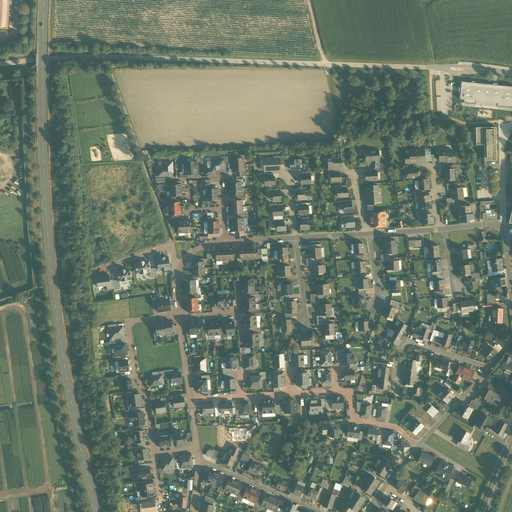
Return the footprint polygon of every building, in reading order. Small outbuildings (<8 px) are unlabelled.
[(0,0),(0,28),(8,28),(9,0),(0,0)] [(511,87),(461,82),(460,100),(464,100),(463,104),(464,104),(475,105),(475,104),(476,101),(497,103),(497,107),(498,107),(511,108),(511,87)] [(486,161),(496,161),(495,127),(475,128),(476,145),(484,145),(486,144),(486,161)] [(447,161),(447,162),(452,162),(454,161),(454,151),(445,152),(445,148),(437,148),(438,154),(439,154),(439,158),(436,158),(436,161),(447,161)] [(424,150),(410,150),(410,155),(405,155),(405,164),(417,163),(417,162),(417,161),(425,161),(424,155),(424,150)] [(365,161),(367,162),(368,162),(369,161),(371,160),(371,161),(375,161),(379,160),(379,156),(378,151),(366,152),(366,155),(367,155),(367,158),(366,158),(365,159),(365,161)] [(273,169),(273,171),(280,171),(280,164),(280,159),(273,159),(263,160),(264,170),(270,170),(273,169)] [(328,163),(328,168),(340,167),(340,165),(339,165),(339,164),(340,163),(341,163),(341,160),(341,159),(333,160),(333,162),(328,163)] [(212,169),(212,171),(214,171),(224,170),(224,163),(223,160),(211,161),(212,169)] [(290,164),(290,170),(295,169),(305,168),(304,160),(290,160),(290,164)] [(158,176),(165,176),(170,176),(170,174),(171,173),(172,173),(172,162),(163,163),(163,167),(161,170),(158,170),(158,176)] [(411,178),(412,179),(414,179),(414,178),(417,178),(419,178),(419,177),(419,169),(406,170),(406,178),(411,178)] [(445,180),(445,181),(454,180),(454,171),(454,170),(451,170),(444,170),(445,177),(444,178),(444,180),(445,180)] [(365,173),(365,181),(376,180),(376,173),(374,173),(374,172),(365,173)] [(331,174),(331,182),(341,181),(340,173),(333,174),(331,174)] [(301,177),(301,184),(311,184),(311,181),(310,176),(302,176),(301,177)] [(265,178),(265,185),(275,185),(274,177),(273,177),(265,177),(265,178)] [(419,190),(424,190),(428,190),(428,180),(426,180),(419,181),(419,190)] [(367,204),(373,204),(374,204),(374,202),(378,202),(378,196),(380,196),(380,189),(378,189),(378,186),(366,187),(366,195),(367,195),(368,204),(367,204)] [(452,198),(452,199),(454,199),(463,198),(462,188),(453,189),(451,189),(452,198)] [(337,189),(338,197),(348,197),(347,189),(346,189),(340,189),(337,189)] [(297,195),(297,200),(306,199),(306,196),(311,196),(311,191),(305,191),(298,192),(298,195),(297,195)] [(273,198),(273,201),(282,200),(282,196),(281,196),(280,196),(280,195),(280,193),(279,193),(268,193),(268,198),(273,198)] [(345,209),(345,212),(353,212),(353,207),(352,207),(352,204),(339,204),(339,210),(345,209)] [(298,207),(299,215),(309,214),(308,206),(305,206),(299,207),(298,207)] [(458,207),(459,215),(471,214),(470,206),(468,206),(458,207)] [(273,208),(273,216),(282,216),(283,215),(283,207),(281,207),(273,208)] [(422,223),(422,224),(433,223),(432,214),(425,215),(421,215),(422,223)] [(473,214),(471,214),(459,215),(459,222),(469,222),(469,219),(473,219),(473,214)] [(272,223),(272,220),(268,220),(269,229),(270,229),(270,231),(277,230),(277,228),(272,228),(272,223)] [(300,225),(300,229),(309,229),(308,226),(314,226),(313,221),(308,221),(302,221),(301,221),(301,225),(300,225)] [(277,230),(277,231),(286,230),(286,226),(285,226),(284,222),(272,223),(272,228),(277,228),(277,230)] [(478,234),(480,241),(487,239),(485,232),(478,234)] [(386,241),(386,254),(387,254),(387,253),(386,253),(386,252),(390,252),(391,254),(395,253),(395,241),(389,241),(386,241)] [(355,253),(355,254),(363,253),(363,248),(362,244),(354,244),(354,245),(355,253)] [(425,254),(426,258),(430,257),(439,257),(438,246),(429,247),(429,254),(425,254)] [(278,251),(278,259),(288,259),(287,248),(278,248),(278,251)] [(310,258),(320,257),(320,253),(318,253),(318,248),(309,249),(309,254),(310,254),(310,258)] [(457,251),(458,260),(468,258),(466,250),(457,251)] [(492,266),(493,272),(502,271),(503,271),(502,265),(503,265),(503,259),(490,260),(491,266),(492,266)] [(491,266),(490,260),(486,261),(489,276),(502,274),(502,271),(493,272),(492,266),(491,266)] [(355,268),(355,273),(365,272),(365,261),(364,262),(358,262),(355,262),(355,268)] [(398,261),(389,261),(389,270),(398,270),(398,261)] [(149,265),(148,262),(135,264),(136,267),(136,270),(137,273),(140,273),(140,274),(141,275),(146,275),(146,273),(146,272),(150,271),(149,269),(150,269),(149,265)] [(441,270),(441,263),(433,263),(432,263),(432,272),(436,271),(441,271),(441,270)] [(460,265),(462,276),(470,275),(470,270),(469,264),(460,265)] [(313,266),(314,274),(323,274),(322,265),(314,266),(313,266)] [(280,267),(280,277),(290,276),(289,266),(288,266),(280,267)] [(131,277),(130,273),(129,273),(129,271),(118,272),(118,275),(117,275),(117,278),(118,278),(118,280),(119,281),(122,280),(122,282),(127,282),(127,280),(130,279),(130,277),(131,277)] [(480,277),(479,277),(478,274),(470,275),(471,278),(474,278),(474,281),(471,282),(472,289),(479,288),(480,277)] [(110,285),(109,280),(108,275),(103,275),(103,276),(96,277),(97,284),(98,287),(106,286),(110,285)] [(494,279),(495,287),(506,286),(505,278),(494,279)] [(359,280),(359,289),(368,288),(367,279),(359,280)] [(391,281),(391,293),(400,292),(399,280),(391,281)] [(439,281),(434,281),(434,285),(435,290),(444,289),(443,281),(443,280),(439,281)] [(282,291),(282,295),(290,295),(292,294),(292,290),(291,290),(291,285),(282,285),(282,291)] [(317,289),(317,295),(327,294),(326,289),(328,289),(328,285),(317,285),(317,289)] [(354,298),(355,308),(364,308),(363,298),(358,298),(354,298)] [(438,300),(439,308),(448,307),(447,299),(438,300)] [(156,303),(157,307),(157,312),(170,310),(170,306),(169,301),(156,303)] [(287,307),(288,314),(296,313),(295,301),(291,302),(288,302),(288,303),(289,307),(287,307)] [(460,303),(461,310),(461,311),(467,311),(467,312),(468,312),(476,311),(475,301),(460,303)] [(320,305),(320,316),(325,316),(330,315),(329,309),(331,309),(331,308),(330,304),(320,305)] [(387,317),(392,318),(395,309),(389,307),(387,306),(383,315),(387,317)] [(491,323),(499,323),(500,314),(502,314),(502,309),(492,308),(491,316),(491,323)] [(284,327),(284,332),(291,332),(291,320),(285,320),(281,320),(282,327),(284,327)] [(359,322),(359,331),(369,331),(369,321),(359,322)] [(166,334),(173,333),(171,325),(171,322),(164,323),(166,334)] [(226,329),(226,336),(227,336),(231,335),(234,335),(234,322),(226,322),(226,329)] [(398,326),(395,332),(401,336),(407,326),(400,322),(398,326)] [(166,335),(166,334),(164,323),(161,323),(158,323),(158,324),(155,324),(156,331),(157,336),(166,335)] [(324,324),(325,334),(333,334),(333,323),(325,324),(324,324)] [(448,333),(456,335),(459,327),(458,327),(459,325),(452,323),(448,333)] [(117,327),(109,328),(109,329),(110,339),(114,339),(124,338),(123,327),(117,327)] [(419,339),(426,341),(429,331),(429,330),(422,328),(422,329),(421,333),(415,331),(414,335),(413,337),(419,339)] [(391,338),(395,332),(390,329),(387,335),(391,338)] [(396,346),(401,336),(395,332),(391,338),(389,342),(396,346)] [(432,342),(448,347),(452,336),(444,333),(443,338),(434,336),(432,342)] [(300,336),(301,341),(301,345),(311,345),(311,336),(301,336),(300,336)] [(466,342),(465,344),(463,350),(470,352),(474,342),(467,339),(466,342)] [(492,346),(493,347),(495,343),(488,339),(486,342),(492,346)] [(479,352),(483,356),(490,347),(491,348),(492,346),(486,342),(485,343),(486,344),(479,352)] [(120,355),(126,355),(125,344),(115,345),(111,346),(112,356),(114,356),(120,355)] [(495,351),(491,348),(490,347),(483,356),(489,360),(495,351)] [(340,359),(340,364),(349,364),(353,363),(353,353),(342,354),(342,351),(335,351),(336,355),(336,359),(340,359)] [(330,352),(320,352),(321,366),(330,365),(330,352)] [(284,367),(284,354),(279,354),(279,355),(274,355),(274,368),(281,368),(281,367),(284,367)] [(293,356),(293,366),(303,366),(303,364),(303,362),(303,359),(302,356),(302,355),(293,356)] [(245,356),(243,356),(243,360),(244,369),(255,369),(254,356),(245,356)] [(231,368),(235,368),(235,365),(236,365),(236,361),(236,357),(225,357),(225,363),(225,368),(231,368)] [(206,367),(205,359),(200,359),(194,359),(195,373),(203,373),(202,368),(206,367)] [(442,368),(445,370),(446,368),(448,362),(438,359),(435,366),(442,368)] [(118,362),(120,373),(129,371),(127,360),(122,361),(118,362)] [(408,362),(407,373),(414,374),(415,367),(415,363),(412,363),(408,362)] [(502,368),(508,370),(511,372),(511,373),(511,374),(509,382),(511,383),(511,365),(509,364),(504,362),(502,368)] [(459,366),(454,364),(452,370),(451,370),(450,374),(454,376),(454,374),(455,375),(456,373),(459,366)] [(459,366),(456,373),(461,376),(461,377),(461,378),(467,380),(471,372),(460,366),(459,366)] [(381,369),(380,378),(388,379),(389,368),(382,367),(381,369)] [(354,379),(354,371),(348,371),(344,371),(344,380),(354,379)] [(324,372),(321,372),(321,377),(322,383),(331,383),(331,372),(324,372)] [(177,384),(181,383),(180,373),(172,374),(173,382),(177,382),(177,384)] [(300,373),(296,374),(297,385),(301,385),(307,384),(308,384),(308,373),(307,373),(300,373)] [(413,382),(414,374),(407,373),(405,384),(413,385),(413,382)] [(458,384),(461,378),(461,377),(461,376),(456,373),(455,375),(452,381),(458,384)] [(158,385),(163,384),(162,377),(162,375),(159,376),(152,376),(149,377),(150,386),(158,385)] [(253,376),(249,377),(250,386),(250,388),(255,388),(262,388),(261,378),(261,376),(260,376),(257,376),(256,377),(254,377),(253,376)] [(386,390),(388,379),(380,378),(379,389),(386,390)] [(225,380),(224,380),(224,381),(225,388),(225,389),(235,388),(235,386),(235,382),(235,379),(232,379),(225,380)] [(123,390),(132,389),(131,380),(128,381),(122,381),(122,385),(121,385),(122,390),(123,390)] [(201,380),(196,381),(196,391),(201,391),(207,390),(206,380),(201,380)] [(486,402),(496,408),(501,398),(504,399),(508,393),(495,386),(494,388),(488,385),(483,395),(481,394),(478,399),(478,400),(481,402),(485,404),(486,402)] [(440,398),(446,403),(450,400),(450,399),(453,396),(447,390),(444,394),(440,398)] [(135,406),(140,406),(141,404),(140,394),(134,395),(128,396),(128,397),(130,406),(130,407),(135,406)] [(335,398),(332,398),(332,400),(332,408),(343,408),(342,398),(339,398),(339,397),(335,397),(335,398)] [(174,408),(185,406),(183,398),(177,398),(173,399),(174,408)] [(275,405),(275,401),(270,401),(270,400),(266,401),(261,402),(261,406),(262,412),(262,413),(275,413),(275,412),(275,405)] [(284,400),(284,402),(284,411),(284,413),(296,412),(296,404),(295,404),(295,400),(284,400)] [(310,409),(310,412),(318,411),(321,411),(321,406),(321,400),(313,401),(309,401),(310,409)] [(476,410),(480,404),(474,401),(472,400),(469,405),(473,408),(476,410)] [(155,403),(156,413),(166,412),(164,402),(155,403)] [(240,415),(249,415),(248,402),(239,403),(239,410),(240,415)] [(221,409),(221,414),(224,413),(225,416),(229,415),(229,413),(232,413),(232,408),(232,403),(220,404),(221,409)] [(371,405),(362,403),(361,412),(360,416),(369,418),(371,405)] [(213,404),(203,405),(203,413),(213,412),(213,404)] [(463,415),(468,418),(473,408),(469,405),(467,404),(465,408),(461,406),(457,413),(463,416),(463,415)] [(381,407),(377,406),(377,410),(376,416),(375,418),(385,420),(387,410),(387,408),(381,407)] [(438,411),(432,406),(427,412),(433,417),(438,411)] [(142,425),(144,424),(143,412),(141,412),(132,414),(129,414),(130,422),(133,422),(134,426),(136,425),(142,425)] [(482,429),(483,430),(490,418),(483,415),(477,426),(482,429)] [(416,420),(415,421),(414,421),(412,422),(413,423),(411,425),(408,428),(415,435),(420,430),(423,427),(416,420)] [(502,421),(500,425),(497,423),(494,428),(497,430),(496,433),(502,436),(509,425),(502,421)] [(360,428),(348,426),(348,433),(347,437),(358,438),(359,431),(360,428)] [(237,428),(229,428),(229,433),(232,433),(232,441),(245,440),(246,439),(246,435),(247,435),(247,431),(247,428),(237,429),(237,428)] [(330,430),(330,434),(330,438),(338,437),(338,434),(338,429),(337,429),(335,429),(330,430)] [(368,432),(367,435),(367,438),(370,439),(370,440),(373,440),(374,439),(377,440),(378,435),(378,430),(368,429),(368,432)] [(146,435),(145,430),(137,431),(134,432),(136,444),(137,443),(144,443),(146,442),(145,439),(145,438),(144,438),(143,435),(146,435)] [(463,444),(463,443),(466,439),(467,440),(470,435),(461,430),(456,440),(459,441),(463,444)] [(394,433),(384,431),(383,438),(382,444),(383,444),(387,445),(391,446),(392,446),(393,440),(394,433)] [(180,445),(186,444),(185,434),(182,434),(179,434),(179,435),(176,435),(177,442),(177,444),(180,443),(180,445)] [(171,442),(170,435),(158,436),(159,442),(159,448),(164,447),(167,447),(171,446),(171,442)] [(403,452),(404,452),(409,447),(400,439),(399,441),(396,440),(394,448),(399,448),(403,452)] [(456,445),(467,451),(470,447),(466,445),(463,443),(463,444),(459,441),(456,445)] [(223,463),(231,467),(234,460),(235,460),(236,458),(235,458),(238,449),(234,447),(233,450),(231,456),(227,454),(223,463)] [(148,459),(147,456),(147,453),(147,449),(144,449),(138,450),(139,454),(137,454),(137,456),(138,457),(139,457),(139,460),(144,460),(148,459)] [(220,453),(214,451),(211,458),(217,460),(220,453)] [(418,461),(429,466),(433,457),(422,452),(418,461)] [(240,461),(246,464),(250,456),(243,453),(240,461)] [(180,462),(180,469),(193,467),(193,466),(192,460),(191,455),(179,456),(180,462)] [(164,468),(165,470),(173,469),(174,469),(173,460),(173,457),(169,458),(169,459),(166,459),(165,458),(160,459),(162,468),(164,468)] [(381,461),(379,464),(388,470),(392,463),(383,457),(381,461)] [(438,478),(446,482),(452,469),(440,463),(436,470),(440,472),(438,478)] [(260,466),(259,468),(251,464),(248,471),(257,475),(258,472),(264,475),(267,469),(260,466)] [(383,477),(388,470),(379,464),(376,468),(374,471),(383,477)] [(148,468),(139,469),(137,469),(139,479),(150,478),(150,474),(150,471),(149,467),(148,468)] [(206,482),(212,485),(217,474),(211,471),(208,477),(206,482)] [(224,476),(217,474),(212,485),(219,487),(221,483),(224,476)] [(461,484),(468,487),(471,480),(464,477),(465,476),(461,474),(458,482),(461,484)] [(369,475),(365,482),(374,488),(379,481),(369,475)] [(394,487),(398,490),(405,480),(403,479),(401,478),(401,477),(401,476),(394,487)] [(225,490),(231,493),(236,482),(229,479),(226,485),(224,490),(225,490)] [(275,487),(285,491),(288,483),(279,479),(277,483),(275,487)] [(406,481),(405,480),(398,490),(402,493),(410,482),(409,482),(409,483),(406,481)] [(242,484),(236,482),(231,493),(237,495),(239,491),(242,484)] [(370,495),(374,488),(365,482),(361,489),(370,495)] [(293,493),(300,496),(304,487),(297,484),(296,485),(293,493)] [(411,491),(416,495),(419,491),(421,492),(422,490),(415,486),(411,491)] [(243,498),(249,501),(254,490),(247,487),(245,493),(243,498)] [(316,499),(319,492),(315,490),(310,488),(307,495),(316,499)] [(254,490),(249,501),(255,503),(257,499),(260,492),(254,490)] [(423,505),(424,504),(428,498),(429,497),(421,492),(419,491),(416,495),(413,499),(423,505)] [(323,506),(330,509),(335,495),(331,494),(327,493),(323,506)] [(355,494),(351,500),(361,505),(365,499),(356,493),(355,494)] [(261,506),(267,508),(272,497),(266,495),(263,501),(261,506)] [(212,506),(214,500),(205,496),(204,504),(212,506)] [(279,500),(272,497),(267,508),(274,511),(276,507),(279,500)] [(382,504),(389,509),(394,502),(386,497),(382,504)] [(186,498),(179,498),(179,502),(174,502),(174,506),(174,507),(179,507),(186,507),(186,498)] [(355,511),(356,511),(361,505),(351,500),(347,506),(353,510),(355,511)] [(155,502),(141,504),(142,511),(148,511),(156,511),(155,502)] [(294,511),(295,510),(297,507),(289,503),(284,511),(294,511)]
